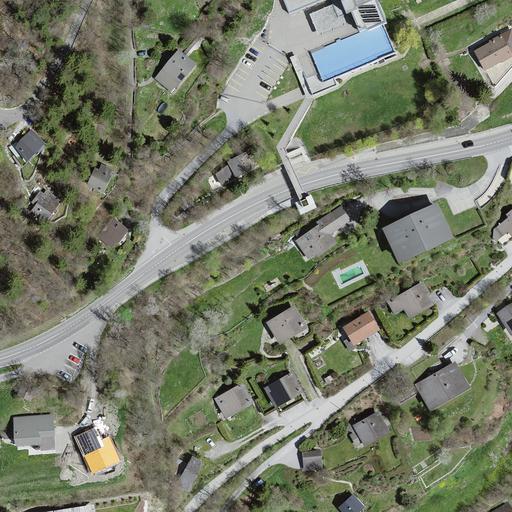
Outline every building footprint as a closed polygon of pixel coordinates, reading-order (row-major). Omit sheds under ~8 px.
[(283,0),(289,14),(322,0),(330,0),(333,4),(310,14),(320,36),(355,21),(360,32),(311,53),(320,75),(307,80),(313,96),(338,85),(335,78),(396,52),(383,22),(389,20),(380,0),(283,0)] [(511,29),(511,28),(473,48),(485,70),(511,55),(511,29)] [(196,64),(178,49),(155,78),(173,93),(196,64)] [(50,146),(32,128),(11,143),(27,164),(50,146)] [(215,166),(222,182),(255,168),(248,152),(215,166)] [(117,174),(97,165),(81,186),(102,199),(117,174)] [(63,201),(44,186),(28,207),(47,222),(63,201)] [(454,236),(437,200),(383,225),(399,261),(454,236)] [(351,218),(341,204),(317,222),(318,223),(295,240),(311,261),(337,241),(331,233),(351,218)] [(511,238),(511,211),(489,230),(500,247),(511,238)] [(108,218),(92,236),(106,249),(123,231),(108,218)] [(436,301),(423,280),(387,301),(395,314),(404,308),(409,317),(436,301)] [(511,333),(511,301),(496,312),(511,334),(511,333)] [(308,326),(294,304),(266,321),(280,343),(308,326)] [(380,328),(368,309),(343,325),(354,344),(380,328)] [(455,360),(415,383),(430,409),(471,386),(455,360)] [(303,391),(291,371),(263,386),(275,407),(303,391)] [(254,402),(242,382),(214,398),(226,418),(254,402)] [(390,431),(378,409),(352,424),(364,446),(390,431)] [(54,448),(52,413),(13,416),(15,445),(35,444),(35,450),(54,448)] [(320,448),(301,451),(304,469),(323,467),(320,448)] [(198,461),(187,456),(171,491),(182,496),(198,461)] [(360,511),(361,511),(348,494),(331,507),(334,511),(360,511)] [(510,511),(505,500),(487,510),(487,511),(510,511)]
